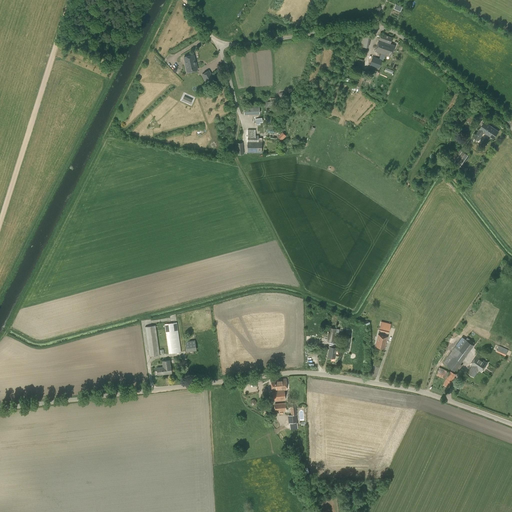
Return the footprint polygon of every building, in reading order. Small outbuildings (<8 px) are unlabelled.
[(359,46),(360,46),(359,51),(366,53),(367,48),(368,48),(371,35),(362,33),(359,46)] [(381,34),(379,40),(390,44),(392,38),(381,34)] [(375,51),(381,53),(379,59),(372,56),(369,65),(379,69),(382,60),(383,60),(385,55),(391,57),(395,45),(390,44),(379,40),(375,51)] [(187,72),(197,70),(196,63),(195,63),(193,55),(184,57),(185,63),(187,72)] [(361,72),(364,60),(357,58),(355,70),(361,72)] [(211,68),(201,75),(208,86),(218,79),(211,68)] [(360,87),(364,75),(356,72),(352,85),(360,87)] [(270,101),(264,102),(265,107),(276,106),(276,97),(270,98),(270,101)] [(244,114),(260,113),(259,105),(244,106),(244,114)] [(470,125),(470,124),(472,126),(480,114),(474,110),(466,121),(469,123),(469,124),(470,125)] [(484,122),(479,129),(473,138),(478,141),(484,133),(493,139),(499,132),(484,122)] [(279,130),(275,134),(281,141),(286,136),(279,130)] [(258,136),(247,135),(247,152),(261,153),(262,138),(258,138),(258,136)] [(452,163),(461,169),(469,156),(461,150),(452,163)] [(391,324),(381,321),(379,331),(386,332),(385,333),(388,334),(391,324)] [(164,324),(169,354),(181,352),(177,322),(164,324)] [(145,327),(149,357),(159,355),(155,325),(145,327)] [(339,329),(337,329),(329,327),(327,341),(331,342),(330,347),(329,347),(328,357),(334,358),(336,348),(337,343),(335,342),(336,332),(339,333),(339,329)] [(345,330),(342,349),(348,350),(350,337),(349,337),(350,331),(345,330)] [(375,347),(384,349),(387,337),(378,334),(375,347)] [(465,340),(462,337),(443,363),(455,371),(459,367),(460,368),(462,365),(461,364),(474,346),(465,339),(465,340)] [(194,340),(185,342),(186,352),(196,350),(194,340)] [(508,350),(499,346),(496,352),(505,356),(508,350)] [(487,363),(477,356),(471,365),(473,366),(468,373),(472,376),(477,369),(481,372),(487,363)] [(156,368),(157,375),(168,374),(171,373),(171,366),(170,366),(169,360),(162,361),(163,367),(156,368)] [(439,367),(436,375),(446,379),(449,372),(447,371),(439,367)] [(450,387),(456,374),(450,371),(446,380),(447,380),(445,385),(450,387)] [(273,401),(285,400),(284,390),(286,390),(285,379),(271,380),(273,401)] [(285,402),(275,403),(276,412),(286,411),(285,402)]
